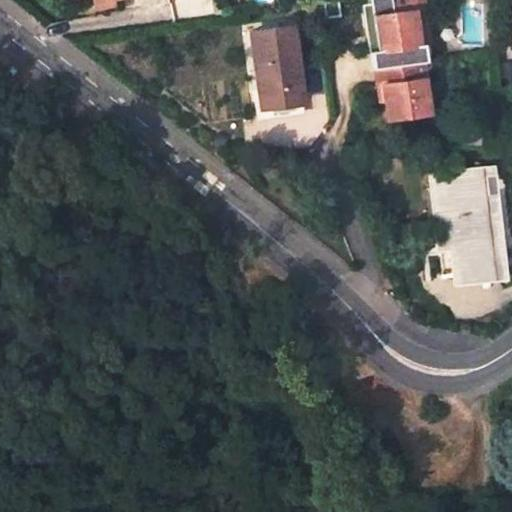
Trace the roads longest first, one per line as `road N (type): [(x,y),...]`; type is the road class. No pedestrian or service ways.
road 1 (residential): [(355,313),(0,21)]
road 2 (unclassified): [(355,313),(374,274),(325,144)]
road 3 (residential): [(511,350),(476,370),(429,370),(392,352),(355,313)]
